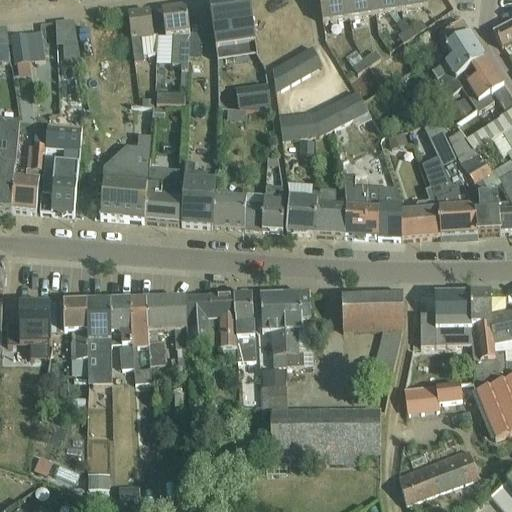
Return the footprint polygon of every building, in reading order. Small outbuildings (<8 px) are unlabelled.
[(248,0),(246,0),(209,6),(215,51),(255,45),(248,0)] [(350,21),(346,0),(318,0),(323,25),(350,21)] [(372,0),(346,0),(350,21),(376,17),(372,0)] [(399,0),(372,0),(376,17),(401,13),(399,0)] [(426,0),(399,0),(401,13),(428,9),(426,0)] [(187,9),(163,12),(167,40),(173,41),(172,68),(183,69),(183,76),(189,76),(191,38),(187,9)] [(143,56),(147,55),(147,57),(157,57),(158,39),(154,39),(151,14),(129,17),(133,54),(135,66),(144,64),(143,56)] [(73,23),(56,25),(57,47),(76,47),(73,23)] [(456,82),(487,63),(462,24),(438,39),(453,62),(448,66),(433,75),(441,88),(444,87),(452,99),(462,92),(456,82)] [(423,25),(411,33),(416,40),(428,32),(423,25)] [(511,27),(494,37),(502,52),(511,46),(511,27)] [(416,40),(411,33),(399,40),(404,47),(416,40)] [(41,36),(11,41),(15,66),(16,69),(17,69),(29,67),(45,64),(45,61),(41,36)] [(303,58),(314,77),(324,71),(313,52),(303,58)] [(8,55),(0,54),(0,64),(9,66),(8,55)] [(357,55),(347,61),(358,78),(370,70),(370,69),(365,62),(363,64),(357,55)] [(377,55),(365,62),(370,69),(370,70),(382,63),(377,55)] [(314,77),(303,58),(293,64),(304,82),(314,77)] [(504,91),(487,63),(456,82),(462,92),(473,109),(474,108),(479,117),(494,107),(490,99),(493,97),(504,91)] [(293,64),(283,70),(294,88),(304,82),(293,64)] [(294,88),(283,70),(274,76),(276,99),(294,88)] [(268,89),(237,93),(240,115),(272,110),(268,89)] [(511,103),(504,91),(493,97),(506,118),(511,115),(511,113),(511,103)] [(155,97),(155,111),(187,113),(188,99),(155,97)] [(348,103),(358,123),(370,117),(358,97),(348,103)] [(131,111),(124,111),(123,129),(140,130),(142,101),(132,100),(131,111)] [(446,116),(455,130),(476,115),(467,101),(446,116)] [(142,111),(154,112),(154,104),(143,103),(142,111)] [(348,103),(337,108),(348,128),(358,123),(348,103)] [(337,108),(327,113),(338,133),(348,128),(337,108)] [(164,123),(165,114),(155,113),(155,122),(164,123)] [(327,113),(317,118),(326,139),(338,133),(327,113)] [(506,118),(503,120),(499,122),(467,142),(474,154),(491,144),(510,132),(511,131),(511,113),(511,115),(506,118)] [(247,115),(227,114),(227,123),(247,124),(247,115)] [(317,118),(304,120),(307,142),(326,139),(317,118)] [(304,120),(292,122),(294,144),(307,142),(304,120)] [(0,214),(12,215),(15,181),(20,124),(0,122),(0,214)] [(294,144),(292,122),(279,123),(282,145),(294,144)] [(436,125),(422,130),(437,161),(422,168),(425,176),(435,203),(436,203),(439,214),(441,241),(477,239),(475,211),(468,192),(455,165),(456,165),(445,143),(436,125)] [(42,198),(40,218),(74,221),(82,132),(48,129),(47,136),(46,153),(65,154),(63,169),(56,168),(54,188),(55,188),(54,200),(42,198)] [(511,131),(510,132),(491,144),(504,164),(510,161),(511,163),(511,166),(491,179),(496,186),(498,185),(511,176),(511,131)] [(338,146),(344,146),(349,141),(348,134),(337,135),(338,146)] [(15,181),(12,215),(35,217),(39,184),(38,184),(38,179),(43,180),(46,153),(47,136),(37,135),(35,149),(33,174),(28,174),(28,182),(15,181)] [(486,170),(474,154),(459,135),(445,143),(456,165),(459,171),(461,169),(466,176),(474,189),(478,201),(478,210),(475,211),(477,239),(500,237),(499,221),(497,208),(496,202),(490,202),(487,194),(498,190),(496,186),(491,179),(486,170)] [(404,138),(388,144),(392,153),(408,148),(404,138)] [(106,170),(101,223),(144,226),(147,191),(148,191),(149,175),(149,174),(152,141),(138,139),(137,151),(127,150),(106,170)] [(325,143),(316,143),(316,152),(325,152),(325,143)] [(315,145),(301,144),(301,158),(315,158),(315,145)] [(212,232),(217,178),(195,177),(195,174),(191,168),(186,168),(181,229),(212,232)] [(144,226),(178,229),(182,176),(149,174),(149,175),(148,191),(147,191),(144,226)] [(435,203),(425,176),(424,177),(431,192),(426,194),(429,205),(426,206),(420,207),(420,206),(417,208),(416,211),(416,214),(400,216),(401,243),(441,241),(439,214),(436,203),(435,203)] [(511,176),(498,185),(500,188),(511,210),(511,176)] [(352,178),(343,177),(346,201),(346,206),(345,212),(344,241),(378,243),(401,243),(400,216),(401,212),(395,191),(389,191),(369,190),(355,189),(356,178),(352,178)] [(290,203),(287,237),(314,240),(317,206),(319,206),(320,196),(312,195),(313,189),(289,187),(290,203)] [(511,210),(500,188),(498,190),(487,194),(490,202),(500,198),(504,207),(497,208),(499,221),(500,237),(511,236),(511,210)] [(265,198),(262,236),(283,237),(285,211),(284,192),(277,191),(266,190),(265,198)] [(320,193),(320,196),(319,206),(317,206),(314,240),(344,241),(345,212),(334,211),(335,194),(320,193)] [(213,232),(238,234),(262,236),(265,198),(249,197),(249,201),(216,198),(213,232)] [(389,399),(394,373),(402,335),(404,335),(403,297),(342,299),(343,337),(385,335),(369,395),(389,399)] [(436,319),(420,319),(420,334),(421,352),(473,350),(472,332),(471,298),(435,299),(436,319)] [(491,298),(471,298),(472,332),(473,350),(474,385),(476,397),(511,381),(511,316),(491,321),(491,298)] [(311,299),(283,300),(286,372),(304,371),(303,359),(299,359),(298,336),(302,336),(302,327),(312,327),(311,299)] [(286,372),(283,300),(261,301),(263,337),(272,337),(273,372),(286,372)] [(252,301),(234,302),(235,324),(236,323),(238,367),(256,366),(255,361),(255,355),(254,324),(253,324),(252,301)] [(235,324),(234,302),(185,303),(187,334),(188,353),(204,353),(204,367),(217,366),(217,352),(210,352),(209,326),(219,325),(221,356),(221,367),(238,367),(236,323),(235,324)] [(187,334),(185,303),(147,305),(149,351),(150,363),(150,372),(165,371),(164,348),(158,348),(158,335),(175,334),(176,354),(178,354),(178,371),(189,371),(188,353),(187,334)] [(131,305),(111,306),(111,338),(112,351),(123,350),(123,354),(121,354),(123,374),(135,373),(134,363),(132,340),(131,305)] [(147,305),(131,305),(132,340),(134,363),(135,373),(135,388),(151,387),(150,372),(150,363),(149,351),(147,305)] [(111,306),(87,307),(88,345),(88,363),(89,379),(93,379),(94,390),(112,390),(112,351),(111,338),(111,306)] [(88,345),(87,307),(50,308),(51,336),(73,336),(73,348),(76,348),(76,354),(72,354),(72,364),(88,363),(88,345)] [(13,330),(7,331),(7,340),(7,350),(20,350),(21,350),(30,350),(30,357),(31,364),(39,364),(50,364),(49,349),(51,349),(51,336),(50,308),(37,308),(19,309),(19,323),(19,330),(13,330)] [(262,393),(287,392),(287,374),(261,374),(262,393)] [(511,381),(476,397),(490,431),(511,417),(511,381)] [(460,388),(435,392),(405,395),(408,420),(440,415),(440,408),(462,405),(460,388)] [(262,419),(258,419),(258,460),(267,460),(267,471),(267,478),(287,478),(287,470),(359,470),(359,460),(382,459),(381,417),(304,418),(288,418),(287,392),(262,393),(260,393),(262,419)] [(403,481),(399,483),(407,511),(480,484),(469,456),(462,459),(461,457),(431,469),(403,481)] [(39,461),(34,474),(47,480),(52,467),(39,461)] [(110,479),(89,479),(89,494),(110,494),(110,479)] [(34,500),(40,488),(29,483),(23,494),(34,500)] [(511,511),(511,491),(507,486),(491,501),(500,511),(511,511)] [(140,504),(139,492),(119,493),(120,505),(140,504)]
